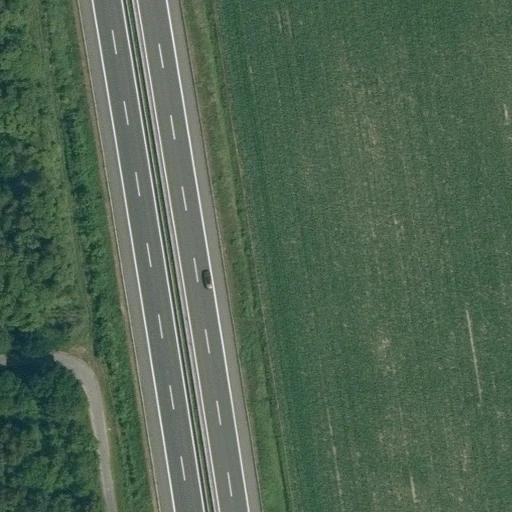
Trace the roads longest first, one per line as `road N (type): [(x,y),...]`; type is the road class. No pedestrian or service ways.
road 1 (motorway): [(232,511),(151,0)]
road 2 (motorway): [(106,0),(187,511)]
road 3 (track): [(0,358),(84,364),(101,407),(116,511)]
